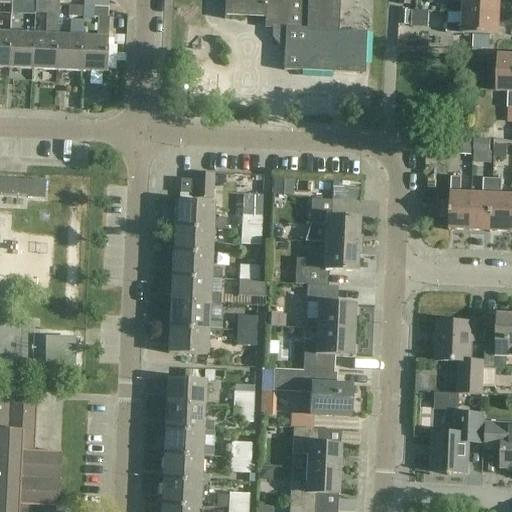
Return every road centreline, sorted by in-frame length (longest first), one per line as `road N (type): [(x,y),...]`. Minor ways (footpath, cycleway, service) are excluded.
road 1 (residential): [(121,511),(139,135)]
road 2 (residential): [(139,135),(387,146)]
road 3 (residential): [(384,490),(394,270)]
road 4 (residential): [(0,128),(139,135)]
road 5 (residential): [(139,135),(147,0)]
road 6 (residential): [(394,270),(399,167),(387,146)]
road 7 (residential): [(511,496),(384,490)]
